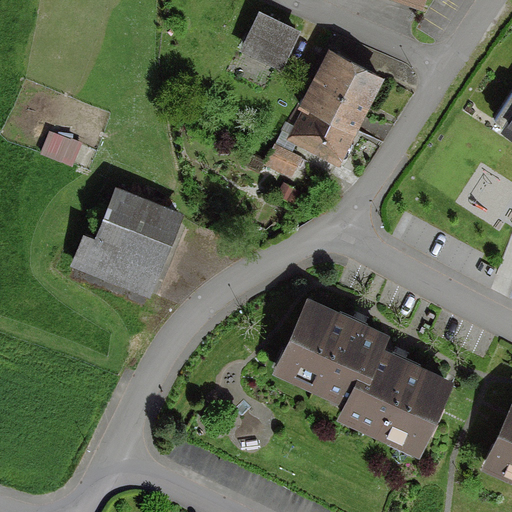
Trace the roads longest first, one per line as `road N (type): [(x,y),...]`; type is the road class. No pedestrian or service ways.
road 1 (residential): [(340,220),(192,333),(115,454)]
road 2 (residential): [(499,0),(340,220)]
road 3 (residential): [(340,220),(385,259),(511,328)]
road 4 (residential): [(115,454),(228,511)]
